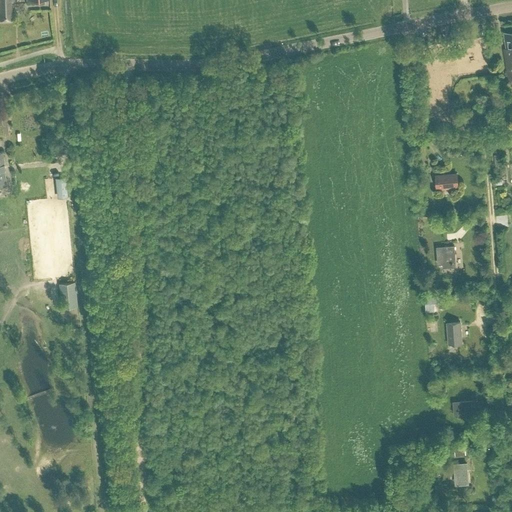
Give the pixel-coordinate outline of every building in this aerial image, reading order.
[(0,0),(0,19),(1,19),(12,19),(11,0),(15,0),(14,0),(0,0)] [(477,129),(499,128),(499,117),(477,117),(477,129)] [(443,148),(443,156),(455,155),(454,147),(443,148)] [(47,168),(56,167),(55,152),(46,153),(47,168)] [(437,186),(442,186),(458,184),(457,172),(436,173),(437,186)] [(59,184),(60,196),(67,195),(65,175),(55,176),(56,184),(59,184)] [(438,263),(443,262),(443,266),(456,266),(455,244),(442,245),(437,246),(438,263)] [(77,305),(76,295),(76,291),(75,281),(66,282),(59,283),(61,306),(77,305)] [(448,321),(449,337),(449,342),(462,341),(461,336),(460,320),(448,321)] [(459,412),(475,411),(474,398),(458,400),(459,412)] [(466,453),(465,445),(454,446),(454,448),(451,448),(451,452),(455,452),(455,454),(466,453)] [(454,462),(456,478),(456,483),(469,482),(469,477),(467,461),(454,462)]
